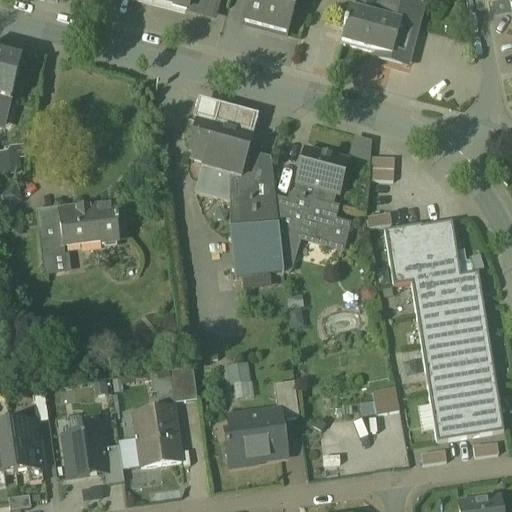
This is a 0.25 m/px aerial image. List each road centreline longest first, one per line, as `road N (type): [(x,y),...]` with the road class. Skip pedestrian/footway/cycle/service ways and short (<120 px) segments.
road 1 (tertiary): [(0,18),(387,123),(446,154)]
road 2 (residential): [(395,483),(193,511)]
road 3 (residential): [(480,131),(490,92),(475,0)]
